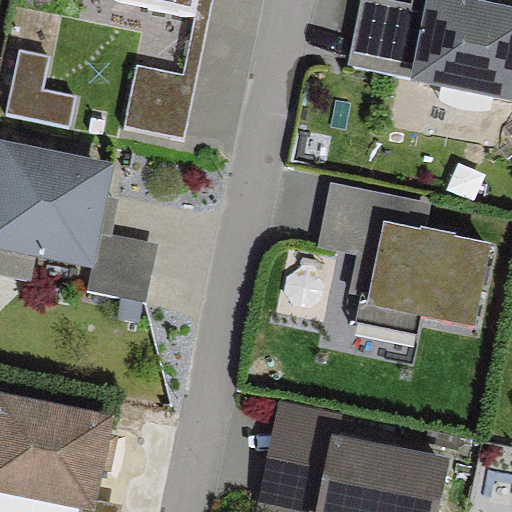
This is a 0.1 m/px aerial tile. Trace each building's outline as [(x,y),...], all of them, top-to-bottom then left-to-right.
[(193,0),(100,0),(188,21),(193,0)] [(463,8),(463,10),(426,2),(410,83),(511,103),(511,19),(492,16),(493,14),(463,8)] [(4,120),(66,132),(72,99),(42,94),(48,65),(16,59),(4,120)] [(133,72),(122,132),(179,142),(189,82),(133,72)] [(0,250),(85,269),(104,182),(8,160),(0,194),(0,250)] [(363,309),(467,330),(483,252),(446,244),(446,242),(416,235),(416,238),(379,230),(363,309)] [(92,511),(107,433),(0,413),(0,510),(10,511),(92,511)] [(316,511),(429,511),(438,470),(329,448),(316,511)]
